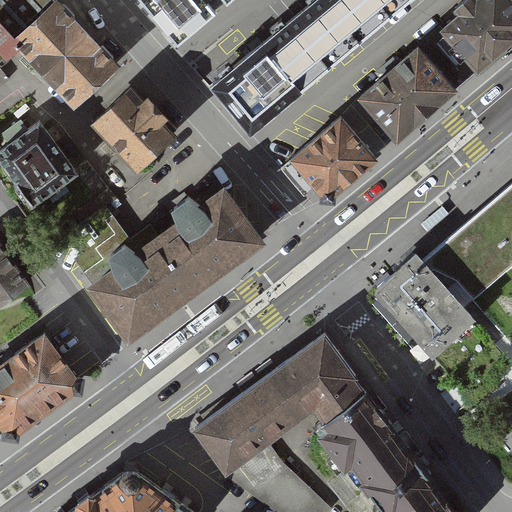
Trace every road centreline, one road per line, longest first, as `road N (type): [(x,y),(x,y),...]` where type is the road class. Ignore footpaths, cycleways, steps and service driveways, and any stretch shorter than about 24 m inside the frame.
road 1 (residential): [(318,258),(499,511)]
road 2 (residential): [(443,0),(245,162)]
road 3 (primary): [(511,99),(318,258)]
road 4 (residential): [(132,403),(118,366),(0,204)]
road 5 (primary): [(318,258),(132,403)]
road 6 (residential): [(101,0),(245,162)]
road 7 (primary): [(132,403),(0,499)]
road 8 (residential): [(245,162),(318,258)]
